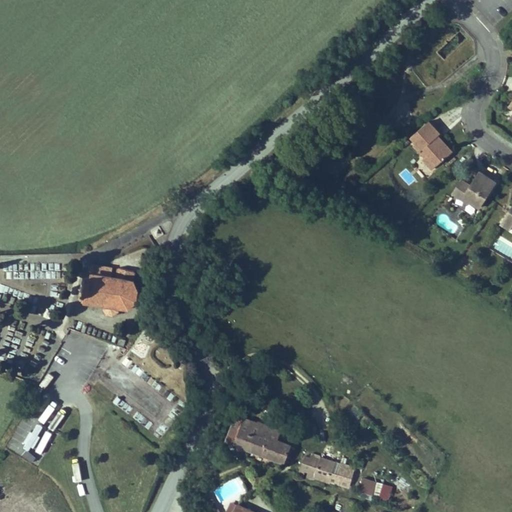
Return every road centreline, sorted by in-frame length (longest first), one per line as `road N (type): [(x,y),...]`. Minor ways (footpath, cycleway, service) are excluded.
road 1 (tertiary): [(430,0),(180,224),(170,263),(208,372),(209,404),(158,511)]
road 2 (residential): [(450,0),(492,50),(474,122),(511,154)]
